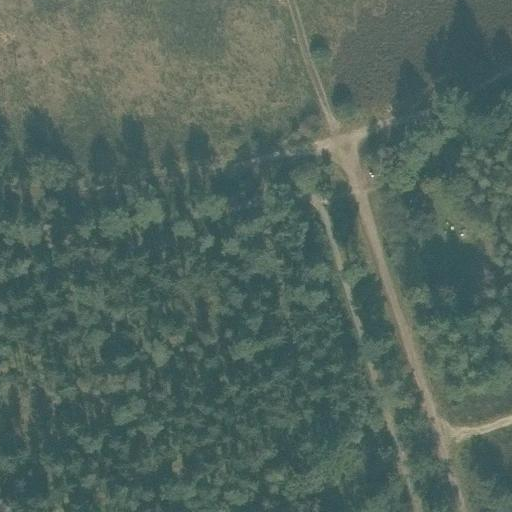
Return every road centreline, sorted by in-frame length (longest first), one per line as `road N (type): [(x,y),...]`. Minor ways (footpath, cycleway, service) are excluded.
road 1 (track): [(0,194),(137,189),(340,146)]
road 2 (track): [(446,447),(340,146)]
road 3 (track): [(262,511),(446,447)]
road 4 (track): [(340,146),(511,74)]
road 5 (track): [(340,146),(294,0)]
